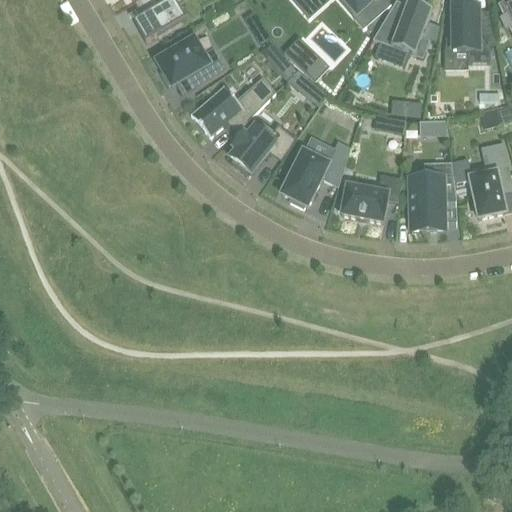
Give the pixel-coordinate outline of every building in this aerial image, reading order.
[(181,0),(144,0),(143,1),(151,15),(137,23),(141,31),(138,33),(147,47),(187,23),(175,4),(181,0)] [(311,0),(318,8),(327,0),(341,0),(358,18),(378,0),(311,0)] [(511,1),(499,8),(505,19),(502,20),(509,33),(511,31),(511,33),(511,1)] [(397,5),(373,44),(423,63),(430,44),(423,41),(433,14),(408,5),(407,9),(397,5)] [(469,10),(453,10),(453,27),(450,27),(444,56),(468,56),(468,67),(490,67),(490,42),(496,42),(491,16),(469,16),(469,10)] [(160,78),(168,91),(169,90),(169,89),(171,88),(172,91),(176,88),(193,78),(200,90),(227,74),(214,52),(204,58),(193,40),(169,53),(171,56),(157,65),(164,77),(162,78),(160,78)] [(319,63),(307,75),(316,83),(327,71),(319,63)] [(193,118),(192,118),(191,119),(211,142),(212,141),(212,140),(229,126),(238,137),(276,97),(263,82),(237,105),(224,90),(223,91),(224,92),(193,118)] [(317,90),(307,102),(319,111),(327,99),(317,90)] [(422,107),(410,106),(408,121),(420,122),(422,107)] [(482,117),(486,133),(501,129),(498,114),(482,117)] [(247,179),(249,176),(252,178),(271,154),(283,164),(296,143),(278,128),(273,134),(260,123),(247,139),(244,137),(233,151),(236,154),(230,161),(233,163),(230,166),(247,179)] [(304,155),(282,198),(291,203),(290,206),(304,213),(305,210),(308,211),(322,183),(339,191),(351,153),(339,147),(328,167),(304,155)] [(511,184),(504,148),(482,153),(486,174),(472,177),(469,163),(453,166),(457,187),(471,184),(479,223),(506,217),(501,193),(511,190),(511,184)] [(338,214),(342,215),(342,219),(383,228),(388,205),(399,208),(401,184),(382,179),(378,196),(348,189),(346,199),(341,198),(338,214)] [(446,233),(446,223),(457,223),(457,201),(445,201),(445,183),(410,184),(411,233),(420,233),(420,235),(421,235),(421,233),(446,233)]
